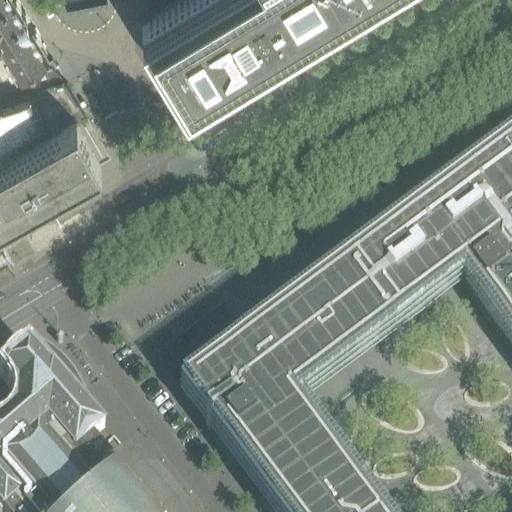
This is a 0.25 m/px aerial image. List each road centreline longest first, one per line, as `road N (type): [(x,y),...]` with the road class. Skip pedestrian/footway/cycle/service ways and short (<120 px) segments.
road 1 (tertiary): [(192,190),(215,205),(258,200),(511,43)]
road 2 (tertiary): [(449,0),(204,150),(192,190)]
road 3 (residential): [(215,511),(41,280)]
road 4 (tertiary): [(41,280),(192,190)]
road 5 (residential): [(192,190),(115,46)]
